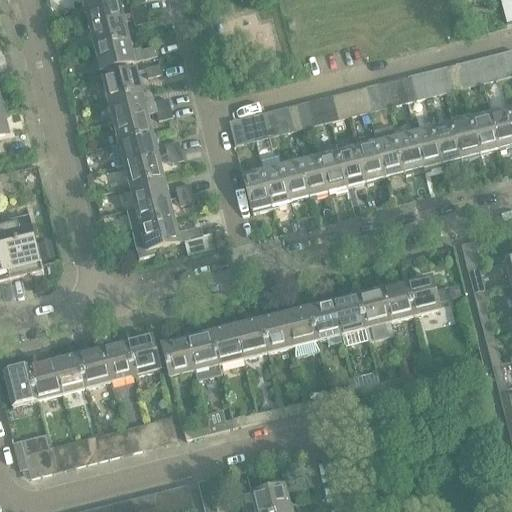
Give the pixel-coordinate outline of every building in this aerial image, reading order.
[(117,0),(82,0),(84,9),(118,1),(117,0)] [(501,3),(507,26),(511,24),(511,7),(510,0),(501,3)] [(118,1),(84,9),(90,30),(123,22),(118,1)] [(144,7),(130,10),(132,20),(146,16),(144,7)] [(146,16),(132,20),(134,29),(149,25),(146,16)] [(123,22),(90,30),(95,52),(129,43),(123,22)] [(129,43),(95,52),(101,74),(134,65),(143,63),(141,53),(140,52),(131,54),(129,43)] [(141,53),(143,63),(157,59),(155,50),(141,53)] [(511,53),(502,56),(508,81),(511,79),(511,53)] [(502,56),(491,59),(497,84),(508,81),(502,56)] [(491,59),(480,62),(486,86),(497,84),(491,59)] [(480,62),(468,65),(474,89),(486,86),(480,62)] [(468,65),(457,68),(463,92),(474,89),(468,65)] [(159,68),(145,72),(148,81),(162,78),(159,68)] [(457,68),(446,71),(452,95),(463,92),(457,68)] [(446,71),(434,73),(440,98),(452,95),(446,71)] [(434,73),(423,76),(429,101),(440,98),(434,73)] [(136,74),(103,82),(108,104),(142,96),(136,74)] [(423,76),(411,79),(418,104),(429,101),(423,76)] [(411,79),(400,82),(406,106),(418,104),(411,79)] [(400,82),(389,85),(395,109),(406,106),(400,82)] [(389,85),(377,88),(383,112),(395,109),(389,85)] [(377,88),(366,91),(372,115),(383,112),(377,88)] [(366,91),(355,93),(361,118),(372,115),(366,91)] [(355,93),(343,96),(349,121),(361,118),(355,93)] [(168,102),(154,106),(144,105),(142,96),(108,104),(114,126),(147,117),(156,115),(170,112),(168,102)] [(343,96),(332,99),(338,124),(349,121),(343,96)] [(332,99),(321,102),(327,127),(338,124),(332,99)] [(321,102),(309,105),(315,129),(327,127),(321,102)] [(309,105),(298,108),(304,132),(315,129),(309,105)] [(298,108),(286,111),(292,135),(304,132),(298,108)] [(286,111),(275,113),(281,138),(292,135),(286,111)] [(511,123),(509,111),(490,116),(499,153),(500,153),(500,155),(506,153),(506,151),(511,149),(511,123)] [(170,112),(156,115),(159,124),(173,121),(170,112)] [(0,141),(9,139),(3,113),(0,113),(0,141)] [(275,113),(264,116),(270,141),(281,138),(275,113)] [(264,116),(252,119),(258,144),(270,141),(264,116)] [(471,121),(470,116),(451,121),(452,126),(462,164),(481,160),(471,121)] [(499,153),(490,116),(471,121),(481,160),(487,158),(487,156),(499,153)] [(147,117),(114,126),(119,147),(153,138),(147,117)] [(368,118),(361,119),(363,127),(370,125),(368,118)] [(252,119),(241,122),(247,147),(258,144),(252,119)] [(241,122),(229,125),(235,149),(247,147),(241,122)] [(452,126),(433,130),(442,167),(444,167),(444,169),(462,164),(452,126)] [(433,130),(414,135),(424,174),(431,172),(430,170),(442,167),(433,130)] [(394,133),(388,135),(384,136),(386,142),(376,145),(386,181),(387,183),(393,182),(392,180),(404,177),(395,140),(394,133)] [(424,174),(414,135),(395,140),(404,177),(405,177),(406,179),(424,174)] [(153,138),(119,147),(110,150),(116,171),(124,168),(158,160),(153,138)] [(373,185),(386,181),(376,145),(375,140),(366,142),(367,147),(357,149),(367,186),(367,188),(373,187),(373,185)] [(179,145),(165,148),(167,158),(181,154),(179,145)] [(337,148),(318,153),(320,159),(329,196),(329,198),(336,196),(336,198),(348,195),(347,193),(348,193),(338,154),(337,148)] [(357,149),(338,154),(348,193),(354,191),(354,189),(367,186),(357,149)] [(181,154),(167,158),(169,167),(183,163),(181,154)] [(316,199),(329,196),(320,159),(301,164),(310,200),(310,202),(316,201),(316,199)] [(158,160),(124,168),(130,190),(163,181),(158,160)] [(301,164),(282,169),(291,205),(292,207),(298,206),(297,204),(310,200),(301,164)] [(278,208),(291,205),(282,169),(263,173),(272,212),(279,210),(278,208)] [(263,173),(243,178),(253,217),(272,212),(263,173)] [(163,181),(130,190),(135,209),(135,211),(169,202),(163,181)] [(189,187),(175,191),(178,200),(192,196),(189,187)] [(192,196),(178,200),(180,209),(194,206),(192,196)] [(141,232),(174,224),(169,202),(135,211),(135,209),(126,212),(132,235),(141,233),(141,232)] [(0,226),(0,243),(10,284),(43,276),(29,220),(0,226)] [(141,232),(141,233),(132,235),(139,262),(154,258),(153,252),(180,246),(174,224),(141,232)] [(186,234),(189,243),(184,245),(184,246),(185,246),(188,259),(219,251),(216,237),(203,240),(200,230),(186,234)] [(0,243),(0,286),(10,284),(0,243)] [(474,297),(482,295),(485,294),(479,269),(467,272),(474,297)] [(406,286),(415,320),(439,314),(431,280),(406,286)] [(406,286),(382,293),(390,326),(415,320),(406,286)] [(458,287),(449,290),(452,301),(461,299),(458,287)] [(382,293),(357,299),(366,332),(369,345),(393,339),(390,326),(382,293)] [(482,295),(474,297),(480,322),(488,319),(482,295)] [(357,299),(333,305),(341,338),(366,332),(357,299)] [(333,305),(309,311),(317,344),(341,338),(333,305)] [(309,311),(284,317),(293,351),(295,360),(320,354),(317,344),(309,311)] [(284,317),(260,323),(268,357),(293,351),(284,317)] [(488,319),(480,322),(486,346),(495,344),(488,319)] [(260,323),(236,329),(244,363),(268,357),(260,323)] [(236,329),(211,335),(220,369),(244,363),(236,329)] [(211,335),(187,341),(195,375),(198,385),(222,379),(220,369),(211,335)] [(152,340),(127,346),(135,380),(160,374),(152,340)] [(187,341),(162,348),(170,381),(195,375),(187,341)] [(495,344),(486,346),(492,370),(501,368),(495,344)] [(127,346),(102,352),(111,386),(135,380),(127,346)] [(102,352),(78,359),(86,392),(111,386),(102,352)] [(78,359),(54,365),(62,398),(86,392),(78,359)] [(54,365),(29,371),(38,404),(62,398),(54,365)] [(428,374),(430,382),(455,376),(453,367),(428,374)] [(501,368),(492,370),(498,395),(507,393),(501,368)] [(29,371),(4,377),(13,411),(38,404),(29,371)] [(428,374),(404,380),(406,388),(430,382),(428,374)] [(404,380),(379,386),(382,395),(406,388),(404,380)] [(379,386),(355,392),(357,401),(382,395),(379,386)] [(355,392),(331,398),(333,407),(357,401),(355,392)] [(511,412),(507,393),(498,395),(504,419),(511,417),(511,412)] [(331,398),(306,404),(308,413),(333,407),(331,398)] [(306,404),(282,410),(284,419),(308,413),(306,404)] [(282,410),(257,417),(260,425),(284,419),(282,410)] [(257,417),(233,423),(235,431),(260,425),(257,417)] [(161,424),(167,449),(178,446),(172,421),(161,424)] [(233,423),(209,429),(211,437),(235,431),(233,423)] [(161,424),(149,427),(156,451),(167,449),(161,424)] [(149,427),(138,430),(144,454),(156,451),(149,427)] [(209,429),(184,435),(186,444),(211,437),(209,429)] [(138,430),(127,433),(133,457),(144,454),(138,430)] [(127,433),(115,435),(121,460),(133,457),(127,433)] [(115,435),(104,438),(110,463),(121,460),(115,435)] [(104,438),(93,441),(99,466),(110,463),(104,438)] [(54,477),(48,453),(49,452),(45,439),(21,445),(25,458),(36,455),(42,480),(54,477)] [(380,440),(356,446),(362,468),(363,473),(387,467),(380,440)] [(93,441),(81,444),(88,468),(99,466),(93,441)] [(81,444),(70,447),(76,471),(88,468),(81,444)] [(70,447),(59,450),(65,474),(76,471),(70,447)] [(49,452),(48,453),(54,477),(65,474),(59,450),(49,452)] [(36,455),(25,458),(31,483),(42,480),(36,455)] [(257,478),(247,480),(250,491),(260,489),(257,478)] [(216,511),(209,483),(198,486),(204,511),(216,511)] [(177,491),(182,511),(194,511),(188,488),(177,491)] [(290,511),(285,489),(251,497),(255,511),(290,511)] [(182,511),(177,491),(165,494),(170,511),(182,511)] [(170,511),(165,494),(154,497),(158,511),(170,511)] [(158,511),(154,497),(143,500),(145,511),(158,511)] [(145,511),(143,500),(131,503),(133,511),(145,511)] [(133,511),(131,503),(120,505),(121,511),(133,511)]
